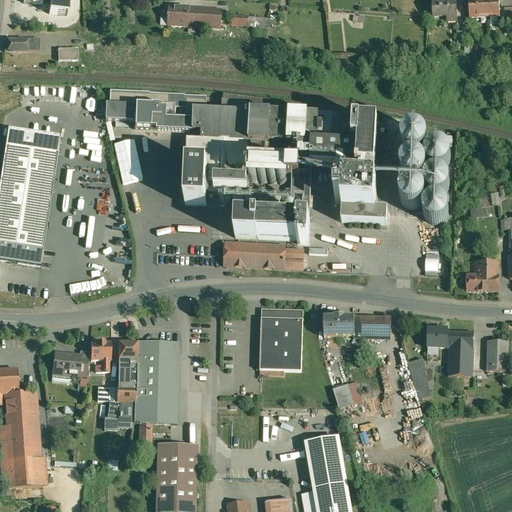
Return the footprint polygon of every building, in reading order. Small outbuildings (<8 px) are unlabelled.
[(24,0),(24,4),(41,5),(42,5),(42,2),(51,2),(50,11),(49,15),(67,16),(68,0),(24,0)] [(441,0),(432,0),(433,24),(435,24),(434,19),(456,17),(456,23),(457,23),(456,2),(442,3),(441,0)] [(499,0),(468,2),(469,19),(499,17),(499,0)] [(51,2),(42,2),(42,5),(41,5),(40,11),(50,11),(51,2)] [(222,11),(209,11),(209,12),(190,11),(190,9),(169,8),(168,27),(189,29),(189,27),(208,28),(208,29),(221,30),(222,11)] [(33,15),(19,14),(18,27),(32,28),(33,15)] [(248,17),(231,16),(231,27),(248,27),(248,17)] [(265,20),(253,18),(251,31),(263,33),(265,20)] [(39,52),(39,40),(27,41),(28,52),(39,52)] [(27,41),(7,41),(6,53),(27,53),(27,41)] [(78,50),(58,50),(58,63),(78,62),(78,50)] [(195,110),(137,107),(105,106),(105,122),(134,123),(134,130),(194,133),(195,111),(195,110)] [(360,120),(195,111),(194,133),(202,133),(202,142),(186,141),(183,206),(206,207),(207,192),(207,183),(248,185),(248,184),(248,183),(249,164),(288,166),(301,167),(357,170),(375,171),(376,162),(377,138),(378,125),(375,125),(360,124),(360,120)] [(388,125),(380,124),(379,136),(387,137),(388,125)] [(60,139),(8,131),(0,181),(0,244),(43,251),(60,139)] [(428,149),(429,144),(427,139),(424,134),(420,132),(415,131),(410,132),(406,135),(403,139),(402,144),(403,149),(406,154),(410,156),(416,157),(421,156),(425,153),(428,149)] [(390,139),(377,138),(376,162),(382,162),(382,153),(389,153),(390,139)] [(451,163),(451,158),(450,153),(447,149),(443,146),(438,145),(433,146),(429,149),(426,154),(425,159),(426,164),(429,168),(433,171),(439,172),(444,171),(448,168),(451,163)] [(426,176),(427,171),(426,166),(423,162),(419,159),(413,158),(408,159),(404,162),(401,166),(401,171),(402,176),(405,181),(409,184),(414,184),(419,183),(423,180),(426,176)] [(288,166),(249,164),(248,183),(248,184),(287,186),(287,183),(288,166)] [(301,167),(288,166),(287,183),(300,183),(301,167)] [(449,190),(450,185),(449,180),(446,176),(442,173),(436,172),(431,174),(427,176),(424,181),(423,186),(425,191),(428,195),(432,198),(437,199),(442,198),(446,195),(449,190)] [(305,198),(248,195),(248,185),(207,183),(207,192),(220,193),(220,205),(219,207),(304,211),(305,198)] [(377,186),(343,184),(341,224),(387,226),(388,212),(376,211),(377,186)] [(425,203),(426,198),(425,193),(422,189),(417,186),(412,185),(407,186),(403,189),(400,194),(399,199),(400,204),(403,208),(408,211),(413,212),(418,211),(422,208),(425,203)] [(500,194),(492,194),(493,204),(501,204),(500,194)] [(448,218),(449,213),(448,208),(445,203),(440,201),(435,200),(430,201),(426,204),(423,208),(422,213),(424,218),(427,223),(431,225),(436,226),(441,225),(445,222),(448,218)] [(483,219),(482,209),(472,209),(472,219),(483,219)] [(310,223),(238,220),(238,239),(297,242),(297,246),(309,246),(310,223)] [(43,251),(0,244),(0,261),(40,268),(43,251)] [(295,248),(226,245),(225,268),(293,272),(295,248)] [(480,276),(476,276),(467,276),(466,294),(499,294),(499,276),(498,276),(498,264),(480,264),(480,276)] [(70,284),(70,292),(102,290),(102,282),(70,284)] [(303,313),(262,311),(262,321),(303,322),(303,313)] [(345,318),(333,318),(333,319),(324,319),(324,339),(353,340),(354,319),(345,319),(345,318)] [(391,319),(354,319),(353,340),(353,342),(391,342),(391,319)] [(262,321),(260,372),(301,373),(303,322),(262,321)] [(448,331),(428,330),(427,350),(428,350),(428,349),(447,350),(451,350),(473,351),(474,335),(448,334),(448,331)] [(137,343),(118,344),(118,361),(118,371),(138,372),(138,344),(137,343)] [(508,344),(488,343),(487,373),(507,374),(508,344)] [(111,344),(91,344),(91,362),(101,362),(109,362),(111,362),(111,344)] [(138,372),(118,371),(118,388),(117,388),(116,404),(121,404),(134,405),(134,425),(171,426),(173,355),(179,355),(179,345),(138,344),(138,372)] [(473,351),(451,350),(449,353),(448,378),(472,379),(472,367),(473,351)] [(89,353),(80,352),(79,357),(80,357),(79,365),(81,366),(88,366),(89,353)] [(79,357),(55,355),(53,376),(78,378),(79,365),(80,357),(79,357)] [(423,361),(407,365),(419,403),(432,400),(423,361)] [(109,362),(101,362),(101,367),(96,367),(96,374),(109,374),(109,362)] [(88,366),(81,366),(80,378),(87,379),(88,366)] [(17,371),(0,371),(0,406),(0,407),(1,395),(5,396),(18,395),(17,371)] [(349,387),(355,406),(362,404),(356,384),(349,387)] [(349,387),(334,391),(340,410),(355,406),(349,387)] [(110,389),(98,389),(97,401),(109,402),(110,389)] [(36,394),(18,395),(5,396),(7,428),(10,462),(40,460),(36,394)] [(116,404),(109,403),(107,420),(119,422),(121,404),(116,404)] [(134,405),(121,404),(119,422),(107,420),(104,420),(104,429),(133,431),(134,425),(134,405)] [(0,428),(0,454),(2,489),(47,486),(45,460),(40,460),(10,462),(7,428),(0,428)] [(338,440),(306,446),(315,495),(347,489),(338,440)] [(195,511),(197,447),(157,446),(155,511),(195,511)] [(118,463),(109,462),(107,472),(116,473),(118,463)] [(315,495),(302,497),(305,511),(351,511),(347,489),(315,495)] [(291,511),(290,501),(266,503),(267,511),(291,511)]
